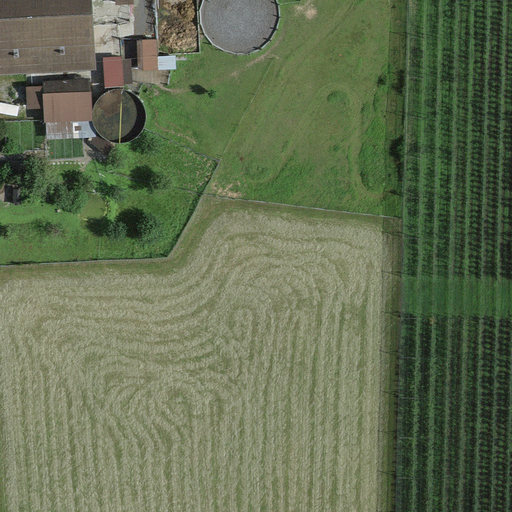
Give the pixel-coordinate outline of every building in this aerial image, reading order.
[(0,0),(0,71),(95,68),(92,0),(0,0)] [(157,39),(138,40),(140,68),(159,67),(157,39)] [(122,56),(102,57),(104,84),(123,84),(122,56)] [(88,79),(43,80),(43,84),(26,85),(27,106),(44,105),(45,118),(89,116),(88,79)] [(95,108),(98,135),(126,131),(123,104),(95,108)]
